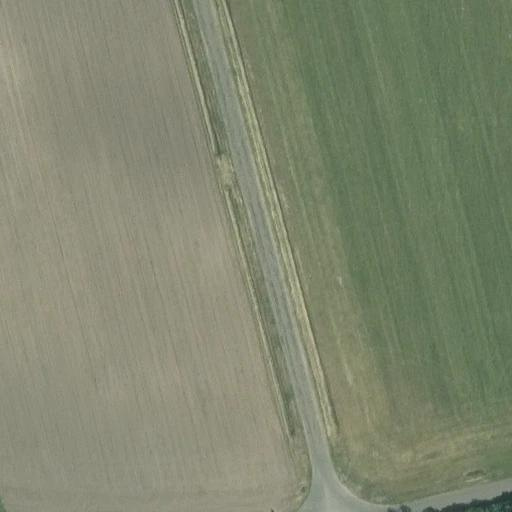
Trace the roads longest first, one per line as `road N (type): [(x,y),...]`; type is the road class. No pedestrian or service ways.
road 1 (unclassified): [(324,511),(321,473),(201,0)]
road 2 (unclassified): [(382,511),(511,483)]
